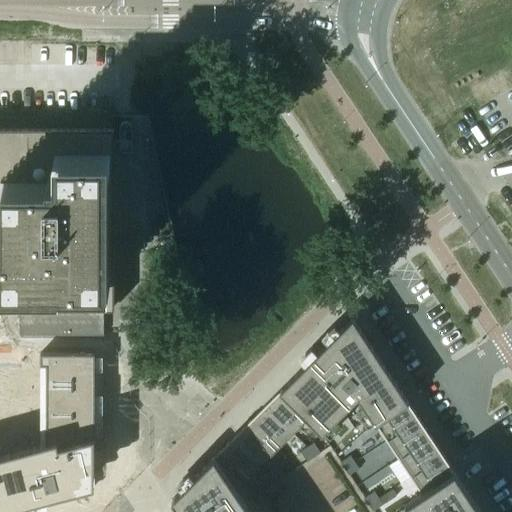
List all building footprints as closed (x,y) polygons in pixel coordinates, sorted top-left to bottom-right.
[(0,309),(19,310),(102,310),(113,310),(113,127),(0,126),(0,309)] [(352,318),(280,390),(308,418),(307,419),(321,433),(357,397),(374,423),(407,401),(352,318)] [(103,362),(38,362),(38,444),(0,454),(0,511),(30,511),(103,493),(103,362)] [(280,390),(265,405),(293,433),(307,419),(308,418),(280,390)] [(407,401),(374,423),(386,441),(419,419),(407,401)] [(265,405),(250,421),(278,449),(293,433),(265,405)] [(419,419),(386,441),(398,459),(431,437),(419,419)] [(250,421),(234,436),(262,464),(278,449),(250,421)] [(234,436),(219,451),(247,479),(262,464),(234,436)] [(431,437),(398,459),(410,477),(443,455),(431,437)] [(313,443),(307,447),(313,457),(320,453),(313,443)] [(307,447),(300,452),(307,462),(313,457),(307,447)] [(219,451),(171,499),(179,511),(260,511),(251,498),(242,484),(247,479),(219,451)] [(443,455),(410,477),(421,493),(422,495),(455,473),(443,455)] [(350,456),(340,462),(344,469),(354,462),(350,456)] [(354,462),(344,469),(349,475),(359,469),(354,462)] [(277,467),(270,472),(277,482),(283,477),(277,467)] [(270,472),(263,476),(270,486),(277,482),(270,472)] [(480,511),(464,486),(459,479),(457,476),(455,473),(422,495),(421,493),(404,505),(406,507),(406,508),(408,511),(480,511)] [(374,491),(364,498),(368,505),(378,498),(374,491)] [(378,498),(368,505),(373,511),(382,505),(378,498)]
